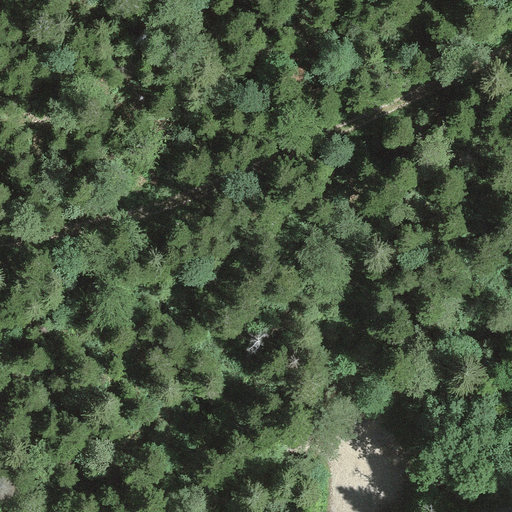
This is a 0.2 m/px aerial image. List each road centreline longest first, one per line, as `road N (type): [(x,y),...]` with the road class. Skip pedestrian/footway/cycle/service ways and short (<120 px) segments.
road 1 (track): [(511,54),(167,207),(0,242)]
road 2 (track): [(169,511),(309,432),(382,403)]
road 3 (track): [(382,403),(511,334)]
